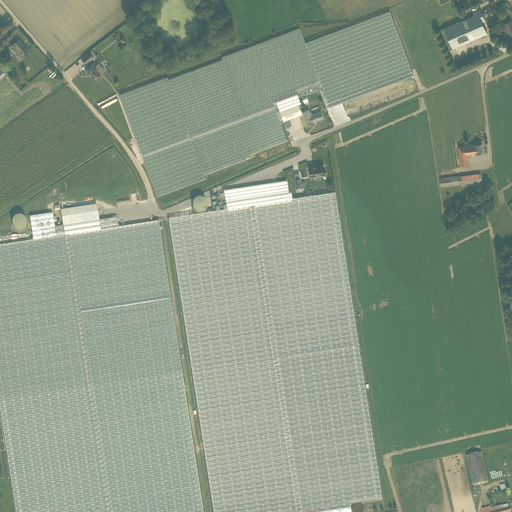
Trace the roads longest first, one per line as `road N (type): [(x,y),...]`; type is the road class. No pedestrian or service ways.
road 1 (unclassified): [(271,171),(307,155),(303,141),(511,51)]
road 2 (unclassified): [(150,199),(130,153),(0,3)]
